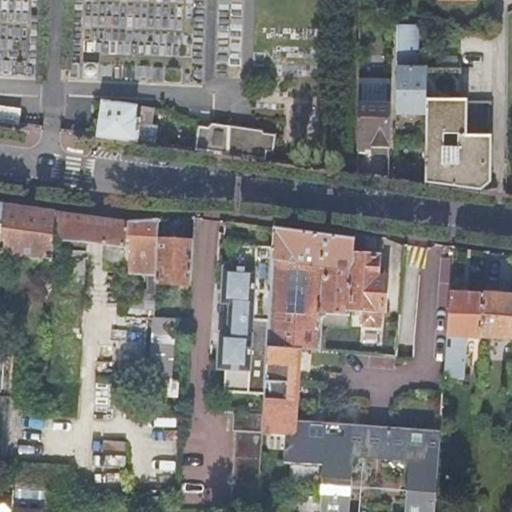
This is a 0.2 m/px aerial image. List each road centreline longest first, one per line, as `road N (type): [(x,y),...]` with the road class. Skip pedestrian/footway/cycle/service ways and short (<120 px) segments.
road 1 (residential): [(208,186),(197,409),(208,427),(203,500)]
road 2 (residential): [(500,224),(208,186)]
road 3 (residential): [(502,0),(500,224)]
road 4 (residential): [(208,186),(0,159)]
